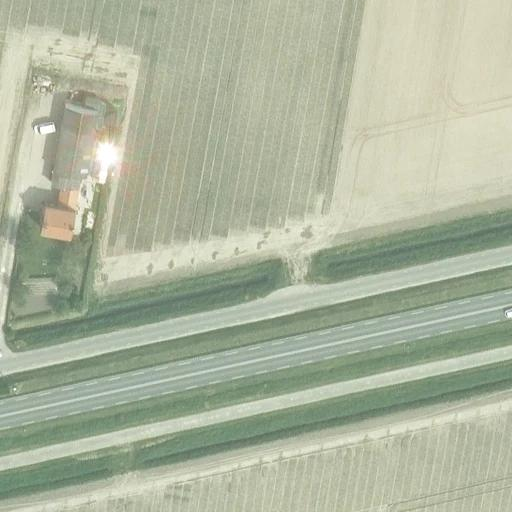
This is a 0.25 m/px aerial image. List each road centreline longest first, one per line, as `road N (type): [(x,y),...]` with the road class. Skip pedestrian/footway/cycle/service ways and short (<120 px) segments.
road 1 (unclassified): [(511,256),(0,368)]
road 2 (secondary): [(0,416),(511,305)]
road 3 (unclassified): [(0,464),(511,353)]
